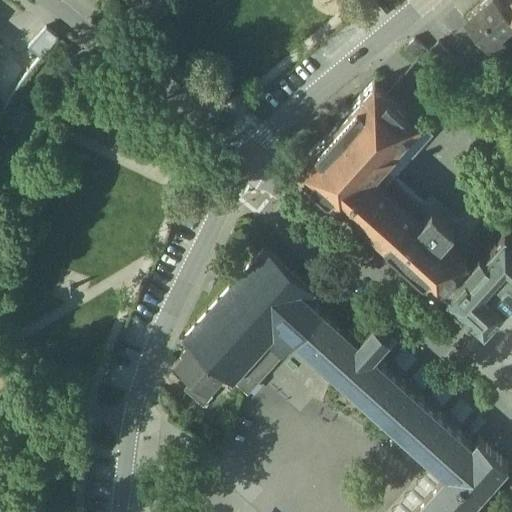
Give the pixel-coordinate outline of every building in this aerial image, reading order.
[(501,0),(483,0),(465,16),(494,50),(507,39),(498,29),(511,16),(511,14),(502,3),(503,2),(501,0)] [(511,0),(505,0),(503,2),(502,3),(511,14),(511,0)] [(45,26),(28,46),(41,57),(58,37),(45,26)] [(416,35),(405,45),(421,58),(430,50),(428,47),(430,46),(416,35)] [(454,56),(440,39),(430,46),(428,47),(444,65),(454,56)] [(375,80),(298,167),(342,205),(345,203),(371,173),(419,119),(375,80)] [(511,130),(502,123),(489,140),(511,158),(511,130)] [(421,218),(371,173),(345,203),(439,287),(442,284),(466,258),(442,237),(421,218)] [(433,204),(421,218),(442,237),(454,223),(433,204)] [(511,235),(505,229),(484,254),(480,250),(470,262),(466,258),(442,284),(449,290),(446,294),(485,329),(511,299),(511,235)] [(264,243),(183,333),(193,342),(224,370),(248,392),(295,339),(294,338),(321,307),(308,295),(315,287),(264,243)] [(472,441),(374,354),(390,336),(374,322),(358,340),(321,307),(294,338),(295,339),(445,473),(443,474),(410,511),(466,511),(503,470),(505,472),(507,469),(506,468),(509,464),(478,436),(472,441)] [(224,370),(193,342),(176,361),(193,376),(207,388),(208,388),(224,370)] [(207,388),(193,376),(184,386),(204,403),(213,393),(208,388),(207,388)]
